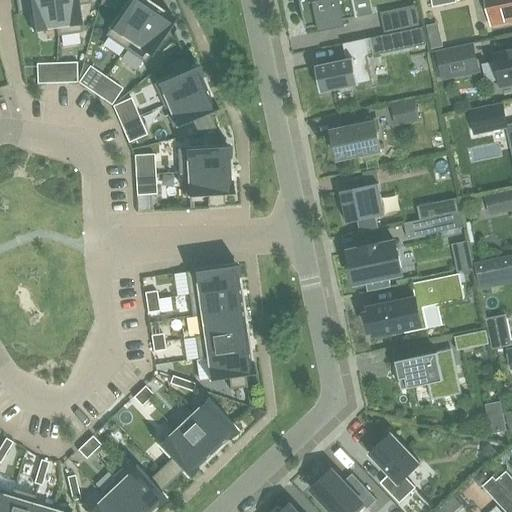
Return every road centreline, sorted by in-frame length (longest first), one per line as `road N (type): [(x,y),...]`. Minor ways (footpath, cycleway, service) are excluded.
road 1 (residential): [(214,511),(333,397),(300,232)]
road 2 (residential): [(0,361),(13,380),(49,402),(70,399),(92,381),(110,334),(98,246)]
road 3 (residential): [(300,232),(250,0)]
road 4 (residential): [(300,232),(98,246)]
road 5 (residential): [(98,246),(93,176),(79,152),(20,127),(0,131)]
